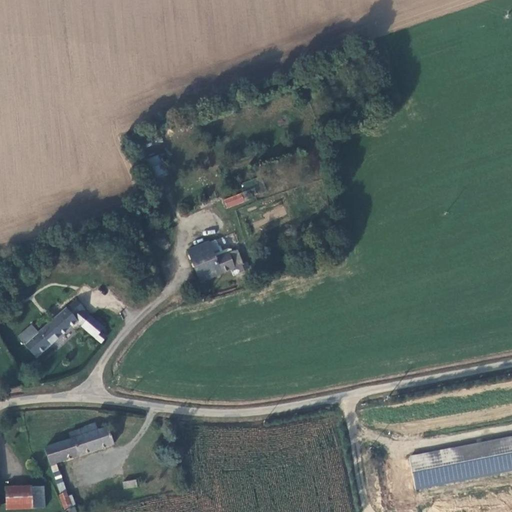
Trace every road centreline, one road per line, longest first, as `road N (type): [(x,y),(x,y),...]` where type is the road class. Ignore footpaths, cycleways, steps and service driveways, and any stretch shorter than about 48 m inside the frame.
road 1 (unclassified): [(511,362),(266,409),(83,396)]
road 2 (unclassified): [(83,396),(136,317),(177,283)]
